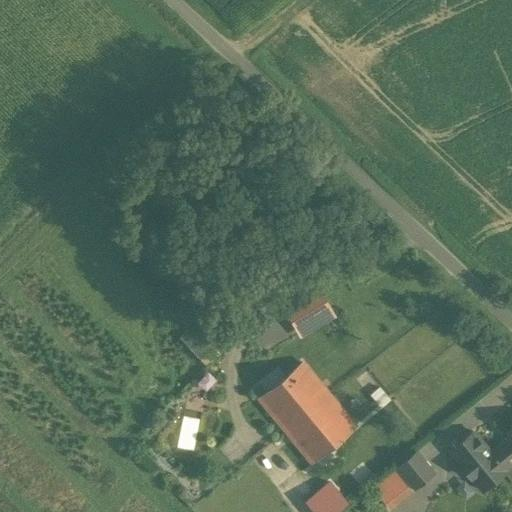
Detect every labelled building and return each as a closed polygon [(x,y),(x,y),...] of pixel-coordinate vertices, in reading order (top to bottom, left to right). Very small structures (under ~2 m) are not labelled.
[(332,200),(310,210),(318,227),(340,217),(332,200)] [(354,425),(302,362),(259,398),(311,461),(354,425)] [(511,430),(506,435),(509,438),(490,452),(472,430),(449,449),(482,490),(505,472),(503,469),(511,461),(511,430)] [(414,450),(396,466),(414,488),(433,473),(414,450)] [(386,508),(409,490),(391,466),(368,484),(386,508)] [(328,483),(306,499),(315,511),(335,511),(345,505),(328,483)] [(295,511),(308,511),(298,500),(290,507),(295,511)]
